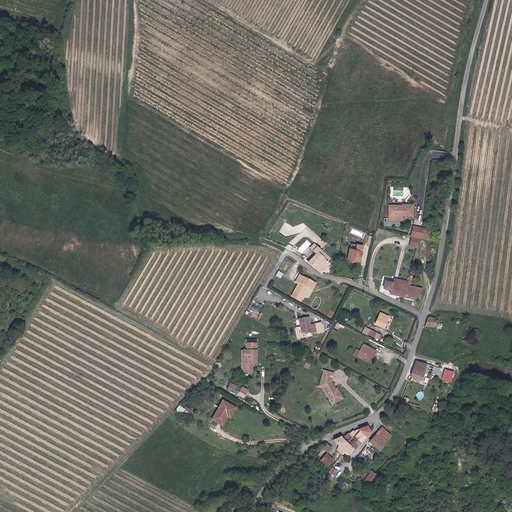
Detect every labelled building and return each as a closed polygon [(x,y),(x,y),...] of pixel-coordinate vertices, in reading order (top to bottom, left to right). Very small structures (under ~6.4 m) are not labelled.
[(414,216),(414,204),(403,204),(403,205),(396,205),(396,210),(394,210),(394,220),(403,220),(403,216),(414,216)] [(432,230),(414,227),(410,246),(418,248),(420,239),(430,241),(432,230)] [(312,246),(307,242),(298,252),(304,257),(311,248),(316,253),(309,262),(321,273),(322,273),(331,263),(319,252),(321,249),(314,243),(312,246)] [(361,252),(349,249),(347,260),(359,263),(361,252)] [(317,282),(300,273),(297,281),(300,282),(292,296),(301,301),(306,292),(305,291),(309,285),(313,288),(317,282)] [(391,295),(420,300),(423,287),(412,286),(413,276),(409,275),(408,281),(394,279),(393,283),(385,282),(384,289),(391,291),(391,295)] [(384,328),(389,317),(381,313),(376,324),(384,328)] [(309,318),(299,319),(301,333),(310,332),(310,333),(317,332),(315,324),(310,325),(309,318)] [(437,326),(437,323),(437,320),(429,318),(427,327),(437,326)] [(382,335),(366,327),(364,332),(379,340),(382,335)] [(242,350),(241,373),(252,373),(252,362),(256,363),(257,343),(247,343),(247,350),(242,350)] [(364,344),(360,351),(357,349),(353,355),(370,364),(377,351),(364,344)] [(410,376),(419,379),(422,380),(427,364),(415,361),(410,376)] [(451,382),(455,371),(445,368),(441,379),(451,382)] [(334,373),(324,370),(319,387),(324,388),(333,404),(343,398),(337,388),(336,389),(331,381),(334,373)] [(231,385),(228,391),(238,396),(241,390),(231,385)] [(237,407),(223,399),(212,419),(222,425),(227,416),(231,418),(237,407)] [(178,404),(176,411),(188,415),(191,408),(178,404)] [(340,435),(333,439),(349,454),(372,432),(368,424),(358,428),(359,430),(356,433),(354,431),(349,433),(342,437),(340,435)] [(370,441),(380,450),(392,435),(382,428),(375,436),(370,441)] [(328,443),(317,454),(328,465),(334,458),(327,452),(332,447),(328,443)] [(332,467),(326,477),(332,480),(337,469),(332,467)] [(371,471),(362,483),(369,488),(379,476),(371,471)]
